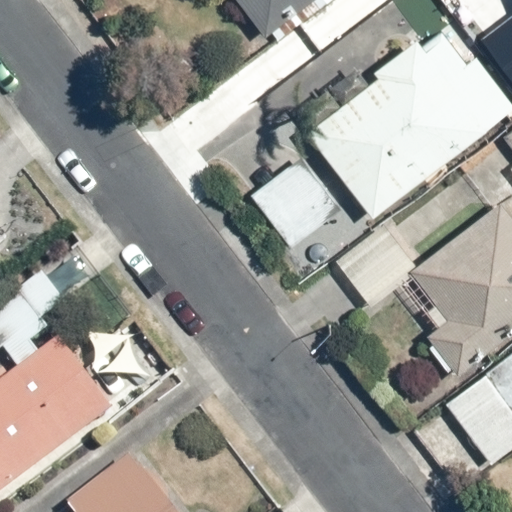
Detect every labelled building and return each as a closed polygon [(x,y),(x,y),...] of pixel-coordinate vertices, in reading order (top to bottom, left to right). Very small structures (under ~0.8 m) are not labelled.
[(243,0),(267,31),(308,0),(243,0)] [(436,0),(403,0),(415,16),(436,0)] [(511,17),(482,40),(511,79),(511,17)] [(310,132),(377,216),(511,110),(511,102),(476,58),(468,64),(441,30),(310,132)] [(252,195),(291,247),(342,209),(303,157),(252,195)] [(431,335),(462,376),(511,337),(511,217),(502,205),(419,269),(384,223),(334,262),(371,310),(414,277),(448,321),(431,335)] [(0,489),(131,392),(87,332),(66,348),(58,337),(43,317),(68,298),(47,269),(0,304),(0,348),(1,348),(16,368),(0,380),(0,489)] [(511,349),(443,401),(490,463),(511,447),(511,349)] [(172,511),(133,459),(63,511),(172,511)]
